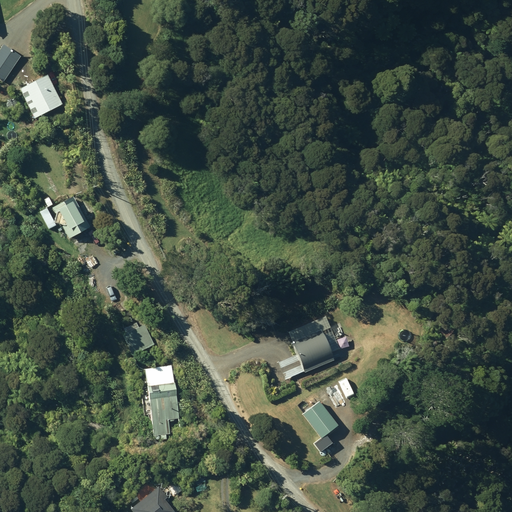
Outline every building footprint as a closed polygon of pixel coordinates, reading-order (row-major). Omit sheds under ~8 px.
[(0,47),(0,81),(2,83),(20,57),(2,45),(0,47)] [(17,92),(33,121),(61,105),(45,76),(17,92)] [(43,200),(47,208),(52,206),(49,198),(43,200)] [(51,210),(68,241),(89,228),(71,198),(51,210)] [(55,227),(46,209),(39,213),(48,230),(55,227)] [(121,305),(114,296),(104,305),(111,313),(121,305)] [(384,303),(382,310),(391,312),(392,305),(384,303)] [(118,335),(128,356),(152,344),(142,324),(118,335)] [(319,329),(288,342),(301,373),(332,360),(319,329)] [(144,351),(130,357),(135,368),(149,362),(144,351)] [(159,435),(159,439),(165,439),(165,435),(168,434),(166,419),(167,419),(167,421),(172,421),(172,419),(176,418),(171,366),(142,369),(144,388),(142,388),(146,422),(149,421),(151,436),(159,435)] [(300,414),(318,439),(335,426),(317,401),(300,414)] [(327,434),(315,443),(321,451),(333,442),(327,434)] [(173,511),(155,487),(125,509),(127,511),(173,511)]
